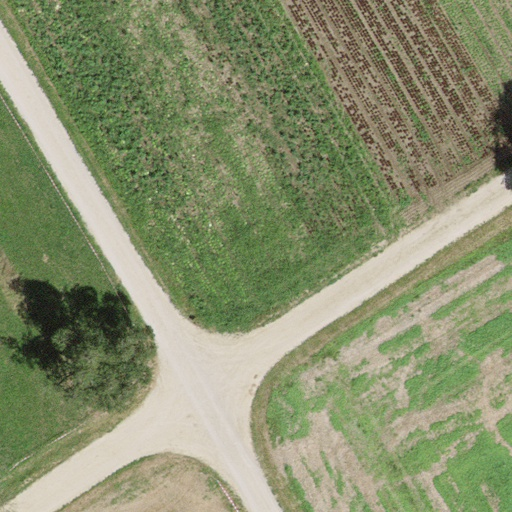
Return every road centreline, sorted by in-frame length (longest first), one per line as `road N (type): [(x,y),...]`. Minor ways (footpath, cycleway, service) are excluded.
road 1 (track): [(204,385),(0,40)]
road 2 (track): [(204,385),(511,182)]
road 3 (track): [(19,511),(204,385)]
road 4 (track): [(275,511),(204,385)]
